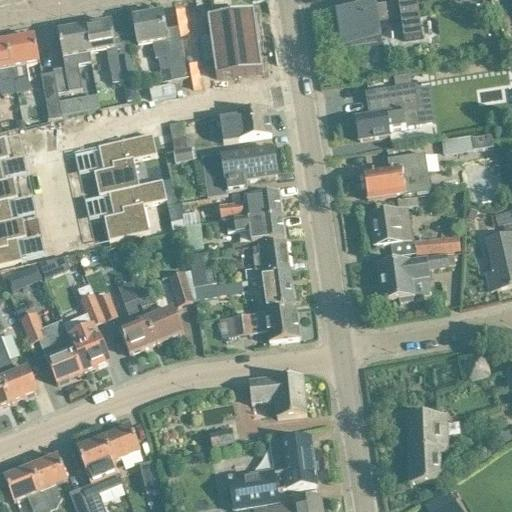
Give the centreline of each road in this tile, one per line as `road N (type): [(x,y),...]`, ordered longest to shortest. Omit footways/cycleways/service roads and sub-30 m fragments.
road 1 (residential): [(68,250),(46,135),(299,87)]
road 2 (residential): [(0,452),(182,380),(339,352)]
road 3 (residential): [(339,352),(299,87)]
road 4 (residential): [(339,352),(511,315)]
road 5 (residential): [(361,511),(339,352)]
